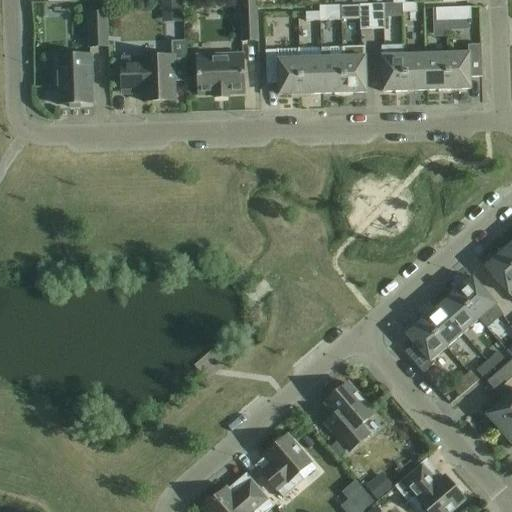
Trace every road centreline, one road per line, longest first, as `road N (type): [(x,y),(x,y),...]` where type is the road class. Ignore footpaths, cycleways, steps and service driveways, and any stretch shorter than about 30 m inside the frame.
road 1 (residential): [(12,0),(15,112),(39,135),(504,116)]
road 2 (residential): [(164,511),(361,333)]
road 3 (residential): [(361,333),(511,506)]
road 4 (residential): [(361,333),(511,204)]
